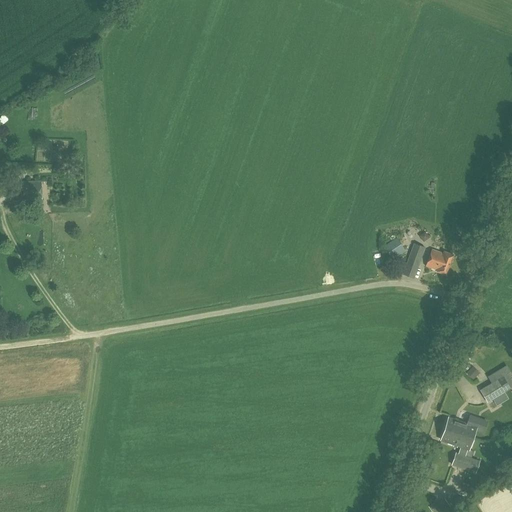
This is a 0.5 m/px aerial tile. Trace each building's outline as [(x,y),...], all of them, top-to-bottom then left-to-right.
[(0,191),(19,190),(18,173),(0,173),(0,191)] [(22,201),(42,200),(41,181),(21,182),(22,201)] [(397,238),(383,247),(393,260),(405,251),(401,244),(397,238)] [(414,278),(425,247),(414,243),(405,268),(396,266),(394,272),(403,274),(414,278)] [(443,253),(432,249),(426,266),(437,270),(437,271),(446,274),(453,255),(443,251),(443,253)] [(473,379),(480,372),(473,366),(466,373),(473,379)] [(487,402),(505,392),(510,388),(503,376),(480,390),(487,402)] [(468,449),(469,449),(477,427),(449,418),(441,440),(461,446),(458,453),(456,452),(451,465),(475,473),(480,460),(465,455),(468,449)] [(434,511),(439,511),(450,506),(445,498),(431,507),(434,511)]
